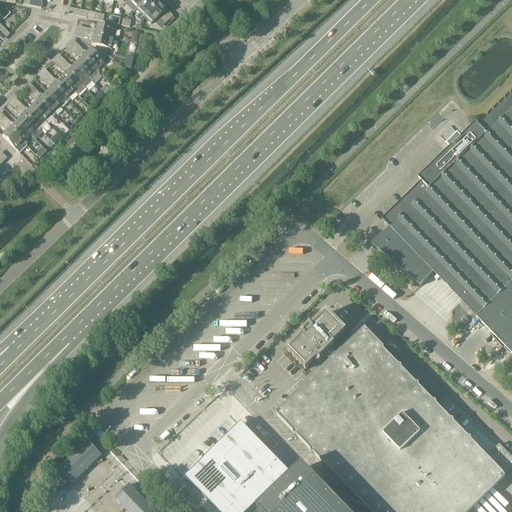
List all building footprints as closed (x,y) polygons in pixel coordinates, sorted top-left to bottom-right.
[(28,0),(27,6),(30,7),(41,9),(42,3),(30,0),(28,0)] [(126,0),(125,4),(133,13),(136,10),(145,0),(126,0)] [(145,0),(136,10),(140,14),(135,18),(139,21),(143,17),(158,2),(156,0),(145,0)] [(158,2),(143,17),(150,25),(159,17),(161,19),(159,20),(164,25),(173,17),(168,12),(166,13),(162,8),(163,7),(158,2)] [(82,18),(83,11),(69,8),(68,15),(82,18)] [(97,25),(94,36),(116,40),(117,38),(114,38),(116,29),(97,25)] [(94,36),(92,46),(95,47),(95,50),(106,56),(108,49),(111,50),(113,42),(116,42),(116,40),(94,36)] [(90,50),(82,57),(98,73),(99,73),(99,72),(97,70),(104,64),(101,61),(106,56),(95,50),(92,53),(90,50)] [(79,61),(75,65),(89,78),(92,81),(98,76),(100,77),(101,76),(99,73),(98,73),(82,57),(79,61)] [(65,61),(61,65),(66,70),(68,72),(84,88),(85,86),(83,84),(89,78),(75,65),(71,68),(65,61)] [(61,65),(58,68),(62,73),(66,70),(61,65)] [(68,72),(61,79),(74,93),(79,97),(86,90),(84,88),(68,72)] [(47,79),(51,84),(55,80),(50,76),(47,79)] [(47,79),(43,83),(48,87),(51,84),(47,79)] [(61,79),(53,86),(69,102),(70,101),(68,99),(74,93),(61,79)] [(103,92),(105,95),(112,88),(110,85),(103,92)] [(53,86),(46,93),(60,107),(66,101),(68,103),(69,102),(53,86)] [(32,94),(36,98),(40,95),(35,90),(32,94)] [(46,93),(39,101),(54,116),(56,115),(54,113),(60,107),(46,93)] [(32,94),(28,97),(33,102),(36,98),(32,94)] [(390,228),(372,245),(419,285),(419,286),(420,287),(455,253),(483,281),(461,302),(469,311),(470,311),(471,312),(491,333),(501,343),(511,354),(511,94),(478,127),(476,124),(462,138),(461,138),(460,139),(458,136),(454,140),(456,143),(451,148),(419,179),(422,183),(383,220),(390,228)] [(39,101),(31,108),(45,122),(51,116),(53,118),(54,116),(39,101)] [(17,108),(22,113),(25,109),(21,105),(17,108)] [(17,108),(14,111),(18,116),(22,113),(17,108)] [(31,108),(24,115),(40,131),(41,129),(39,127),(45,122),(31,108)] [(24,115),(17,122),(30,136),(36,130),(38,132),(40,131),(24,115)] [(3,122),(7,127),(11,124),(6,119),(3,122)] [(11,124),(7,127),(9,129),(25,145),(27,144),(24,142),(30,136),(17,122),(13,126),(11,124)] [(9,129),(2,137),(15,150),(20,155),(28,147),(25,145),(9,129)] [(467,511),(511,469),(511,457),(499,445),(487,457),(472,442),(471,439),(468,438),(454,424),(454,421),(450,420),(437,406),(436,403),(433,402),(420,388),(419,385),(416,384),(402,370),(401,367),(398,366),(383,350),(385,349),(380,344),(379,345),(378,345),(370,353),(366,349),(371,344),(372,338),(365,331),(362,334),(360,333),(341,351),(343,353),(338,357),(330,349),(334,346),(333,345),(345,332),(327,313),(311,329),(310,327),(303,335),(304,336),(288,351),(306,370),(319,358),(320,359),(324,355),(331,364),(277,416),(294,432),(293,432),(294,435),(297,436),(311,450),(312,453),(315,454),(328,468),(329,471),(332,472),(345,486),(346,489),(349,490),(363,504),(364,507),(367,508),(370,511),(467,511)] [(464,317),(461,320),(466,325),(469,322),(464,317)] [(234,430),(185,478),(216,510),(217,511),(248,511),(282,479),(289,473),(241,423),(234,430)] [(73,483),(101,456),(88,441),(59,469),(73,483)] [(345,511),(303,468),(258,511),(257,511),(345,511)] [(115,499),(127,511),(155,511),(130,485),(115,499)]
